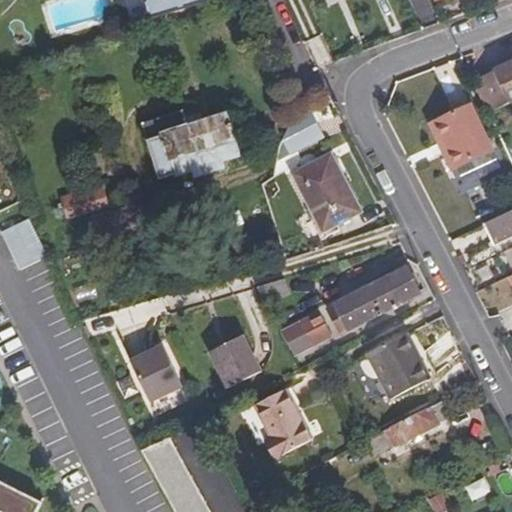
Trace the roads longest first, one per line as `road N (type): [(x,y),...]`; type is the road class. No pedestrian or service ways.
road 1 (residential): [(511,20),(387,64),(358,99),(511,416)]
road 2 (unknown): [(415,226),(112,321)]
